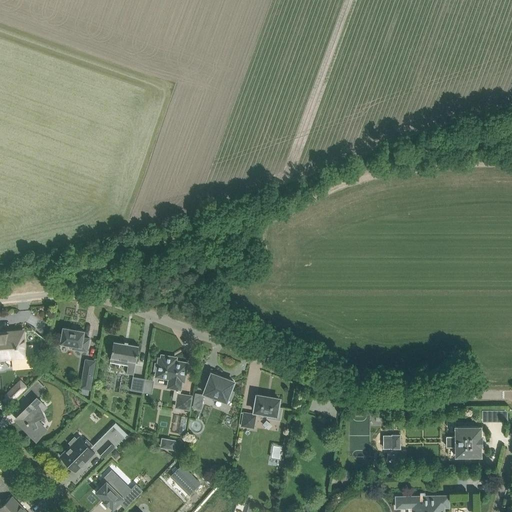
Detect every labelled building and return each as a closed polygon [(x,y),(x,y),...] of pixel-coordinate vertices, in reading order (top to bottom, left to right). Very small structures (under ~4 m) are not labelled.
[(61,342),(74,345),(73,348),(88,351),(90,338),(83,337),(84,330),(64,327),(61,342)] [(32,345),(25,345),(24,330),(10,331),(11,335),(0,336),(0,358),(13,357),(14,368),(34,366),(32,345)] [(114,341),(111,358),(129,361),(127,373),(134,374),(139,345),(128,343),(128,342),(125,341),(125,342),(114,341)] [(171,360),(172,357),(162,355),(161,358),(159,358),(158,364),(156,363),(155,370),(157,370),(156,376),(170,378),(168,387),(181,389),(182,380),(184,381),(187,363),(171,360)] [(83,373),(94,375),(96,360),(85,358),(83,373)] [(212,373),(204,393),(227,401),(228,399),(231,400),(234,391),(231,390),(234,381),(212,373)] [(143,392),(145,378),(133,376),(130,390),(143,392)] [(38,379),(34,383),(43,392),(46,388),(38,379)] [(20,382),(13,388),(6,395),(12,401),(19,394),(26,387),(21,382),(20,381),(20,382)] [(45,404),(38,397),(43,392),(34,383),(24,393),(32,402),(16,417),(37,439),(41,434),(41,433),(44,432),(38,418),(45,415),(41,408),(45,404)] [(196,393),(194,407),(201,408),(204,395),(196,393)] [(179,394),(176,406),(189,409),(191,396),(179,394)] [(257,395),(255,411),(268,413),(267,418),(281,420),(283,407),(278,406),(280,398),(257,395)] [(6,396),(3,400),(8,405),(11,401),(6,396)] [(244,412),(242,425),(254,427),(256,414),(244,412)] [(456,454),(456,456),(481,456),(481,445),(482,445),(482,436),(481,436),(481,426),(475,426),(475,420),(462,420),(462,426),(455,426),(455,428),(446,428),(446,454),(456,454)] [(380,447),(391,447),(391,449),(401,449),(401,434),(391,434),(391,436),(380,436),(380,447)] [(72,445),(61,456),(76,471),(95,452),(90,447),(93,445),(87,439),(84,442),(80,437),(77,439),(75,437),(69,442),(72,445)] [(162,437),(160,447),(174,450),(176,440),(162,437)] [(108,439),(97,449),(105,457),(115,446),(108,439)] [(283,447),(273,446),(270,462),(281,464),(283,447)] [(120,454),(116,449),(111,454),(116,458),(120,454)] [(156,458),(146,468),(151,473),(162,463),(156,458)] [(171,476),(189,493),(199,483),(181,466),(180,466),(178,469),(171,476)] [(342,481),(352,478),(350,469),(339,472),(342,481)] [(120,488),(125,482),(115,472),(110,478),(120,488)] [(109,503),(114,508),(124,498),(119,493),(122,490),(107,475),(98,484),(101,487),(97,492),(104,499),(103,501),(107,505),(109,503)] [(136,484),(127,493),(133,499),(142,490),(136,484)] [(449,495),(402,496),(396,496),(396,508),(409,507),(409,511),(444,511),(444,507),(449,507),(449,495)] [(10,498),(9,497),(5,501),(6,502),(0,508),(0,511),(1,511),(27,511),(12,496),(10,498)]
